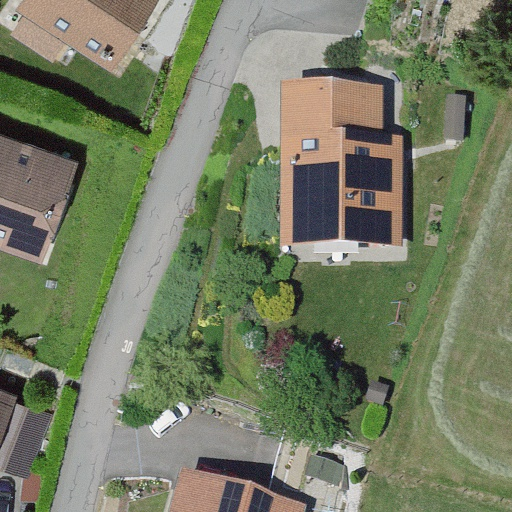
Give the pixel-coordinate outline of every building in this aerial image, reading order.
[(28,0),(111,54),(146,0),(28,0)] [(309,242),(394,243),(395,150),(375,150),(375,97),(290,97),(289,173),(309,173),(309,242)] [(0,234),(38,247),(68,162),(0,138),(0,234)] [(25,466),(46,415),(0,396),(0,460),(24,470),(21,496),(38,498),(41,472),(25,466)] [(313,458),(307,475),(331,482),(336,465),(313,458)] [(291,511),(188,484),(180,511),(291,511)]
